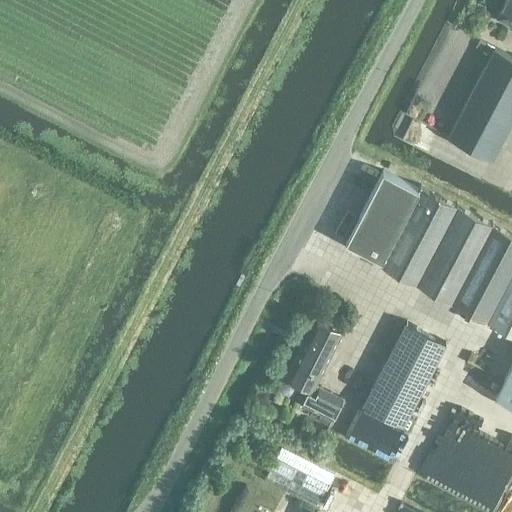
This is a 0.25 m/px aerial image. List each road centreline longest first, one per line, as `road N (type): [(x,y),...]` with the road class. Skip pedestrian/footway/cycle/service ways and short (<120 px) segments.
road 1 (unclassified): [(151,511),(411,0)]
road 2 (unknown): [(301,217),(509,328)]
